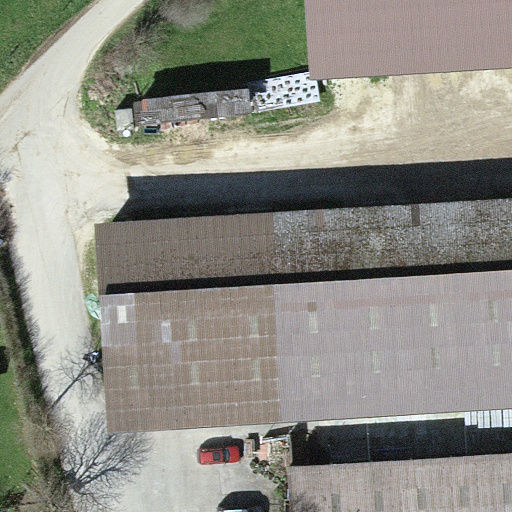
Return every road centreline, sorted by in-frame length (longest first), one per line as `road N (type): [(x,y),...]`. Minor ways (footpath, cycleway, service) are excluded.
road 1 (track): [(125,511),(4,90)]
road 2 (track): [(108,0),(0,95)]
